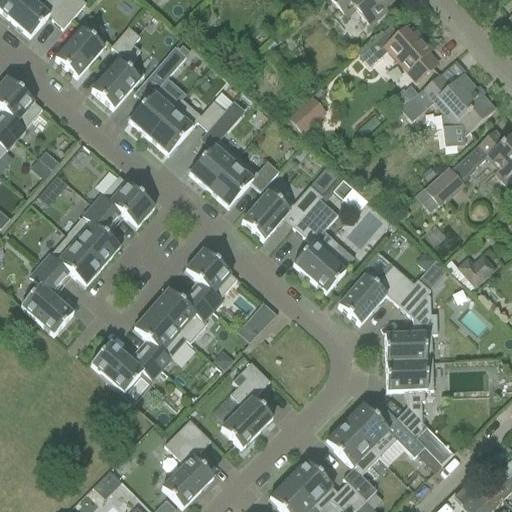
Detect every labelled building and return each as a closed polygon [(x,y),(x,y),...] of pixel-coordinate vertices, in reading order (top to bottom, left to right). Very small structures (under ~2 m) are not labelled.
[(61,34),(84,8),(75,0),(70,0),(67,3),(63,0),(47,0),(38,11),(25,0),(6,0),(0,7),(0,16),(18,33),(29,42),(47,21),(50,23),(50,24),(61,34)] [(325,0),(341,17),(350,9),(369,30),(370,29),(385,15),(382,12),(393,3),(390,0),(325,0)] [(285,39),(303,23),(298,18),(281,34),(285,39)] [(106,47),(84,28),(65,50),(53,64),(75,83),(106,47)] [(396,38),(388,30),(357,58),(368,70),(388,52),(417,85),(419,83),(434,70),(424,59),(428,56),(411,37),(408,41),(402,33),(396,38)] [(120,60),(90,95),(112,114),(142,80),(129,69),(138,55),(131,49),(138,42),(127,33),(110,52),(112,53),(120,60)] [(174,51),(150,78),(161,88),(185,61),(174,51)] [(128,124),(127,125),(148,143),(181,105),(180,104),(176,108),(158,92),(161,88),(150,78),(133,98),(144,106),(132,119),(128,124)] [(407,107),(399,114),(410,127),(432,107),(441,117),(439,119),(440,132),(443,151),(463,149),(462,142),(467,137),(472,133),(478,128),(493,114),(480,100),(484,97),(478,90),(474,93),(461,78),(448,90),(438,79),(423,92),(421,95),(416,99),(407,107)] [(0,114),(3,117),(0,121),(0,131),(15,145),(24,134),(24,133),(40,114),(5,83),(0,88),(0,114)] [(331,91),(331,92),(331,94),(331,95),(332,96),(333,97),(335,98),(336,98),(337,98),(339,98),(340,97),(341,96),(342,95),(343,94),(343,92),(343,91),(342,89),(341,88),(340,87),(339,87),(337,86),(336,86),(334,87),(333,87),(332,88),(331,90),(331,91)] [(402,94),(398,97),(407,107),(416,99),(409,91),(403,96),(402,94)] [(305,142),(313,135),(310,131),(325,117),(310,100),(286,122),(305,142)] [(167,160),(168,159),(167,159),(172,153),(195,127),(206,136),(223,116),(212,106),(199,120),(181,105),(148,143),(167,160)] [(206,136),(200,143),(210,152),(217,144),(224,136),(214,127),(206,136)] [(0,160),(5,155),(15,145),(0,131),(0,160)] [(493,135),(450,174),(447,172),(423,194),(429,201),(438,211),(443,206),(445,208),(464,190),(460,186),(473,175),(472,174),(483,164),(486,161),(497,174),(492,178),(500,187),(506,194),(511,187),(511,138),(511,137),(502,145),(493,135)] [(187,178),(207,195),(237,161),(217,144),(210,152),(188,177),(187,178)] [(44,157),(37,164),(50,175),(56,168),(44,157)] [(255,177),(237,161),(207,195),(227,213),(228,212),(248,188),(258,196),(257,197),(258,198),(277,176),(265,166),(255,177)] [(100,200),(91,210),(111,228),(119,218),(134,232),(135,233),(153,212),(117,181),(100,200)] [(333,196),(359,213),(366,202),(340,185),(333,196)] [(292,211),(301,220),(302,221),(317,203),(318,204),(320,201),(308,190),(291,209),(293,210),(292,211)] [(293,210),(291,209),(271,191),(240,227),(262,246),(292,211),(293,210)] [(429,201),(423,194),(422,193),(414,201),(421,209),(429,201)] [(301,220),(291,232),(310,248),(291,269),(295,273),(302,278),(325,298),(344,276),(320,256),(331,243),(322,236),(336,220),(318,204),(317,203),(302,221),(301,220)] [(81,221),(82,222),(65,241),(101,272),(118,252),(117,251),(102,238),(111,228),(91,210),(81,221)] [(49,259),(48,258),(38,270),(58,288),(67,277),(83,290),(82,291),(83,292),(101,272),(65,241),(49,259)] [(473,254),(479,247),(473,241),(462,251),(465,255),(470,251),(473,254)] [(218,304),(235,284),(201,255),(183,275),(184,276),(200,289),(191,299),(211,316),(221,306),(218,304)] [(423,256),(417,263),(418,269),(424,275),(433,265),(423,256)] [(367,275),(336,311),(358,330),(384,300),(394,309),(412,288),(391,270),(376,257),(363,272),(367,275)] [(494,274),(481,260),(471,268),(466,263),(455,272),(473,294),(494,274)] [(412,288),(394,309),(407,320),(425,299),(429,295),(428,295),(445,275),(433,265),(424,275),(417,284),(416,283),(412,288)] [(52,341),(72,319),(49,299),(58,288),(38,270),(28,282),(37,291),(19,311),(52,341)] [(167,294),(150,313),(183,342),(185,344),(185,345),(188,348),(205,329),(202,327),(211,316),(191,299),(183,309),(167,295),(168,295),(167,294)] [(413,339),(383,340),(384,368),(431,366),(430,338),(435,338),(434,319),(428,319),(428,301),(425,299),(407,320),(412,325),(413,339)] [(261,308),(235,338),(238,340),(248,348),(275,320),(261,308)] [(132,334),(133,335),(148,348),(140,358),(160,375),(169,364),(168,364),(185,344),(183,342),(150,313),(132,334)] [(121,400),(141,378),(150,386),(160,375),(140,358),(131,367),(108,347),(89,369),(100,379),(99,380),(98,379),(97,380),(121,400)] [(230,365),(224,359),(218,360),(213,366),(222,374),(230,365)] [(384,368),(385,396),(405,396),(405,412),(395,423),(415,443),(425,432),(420,427),(420,406),(423,406),(423,395),(432,395),(431,366),(384,368)] [(241,412),(219,433),(240,454),(271,423),(251,403),(257,397),(268,386),(249,367),(238,378),(231,386),(236,392),(228,400),(241,412)] [(361,409),(342,428),(377,462),(395,445),(412,462),(415,459),(421,465),(429,457),(423,451),(415,443),(395,423),(385,433),(361,409)] [(182,511),(212,482),(192,462),(198,456),(209,446),(188,425),(163,450),(182,470),(160,493),(179,511),(182,511)] [(325,447),(344,467),(351,473),(341,483),(345,487),(346,486),(364,505),(365,504),(372,498),(374,495),(359,480),(377,462),(342,428),(324,447),(325,447)] [(345,487),(335,497),(305,467),(306,466),(305,466),(285,485),(311,511),(312,511),(322,511),(328,506),(337,511),(344,511),(346,510),(348,511),(357,511),(364,505),(346,486),(345,487)] [(108,475),(91,492),(103,503),(120,486),(108,475)] [(511,476),(494,494),(502,503),(511,493),(511,476)] [(469,483),(452,500),(461,509),(463,511),(475,511),(494,494),(496,492),(487,483),(478,492),(469,483)] [(285,485),(267,503),(268,504),(276,511),(312,511),(311,511),(285,485)] [(492,511),(502,503),(494,494),(475,511),(492,511)] [(372,498),(365,504),(373,511),(379,505),(372,498)]
